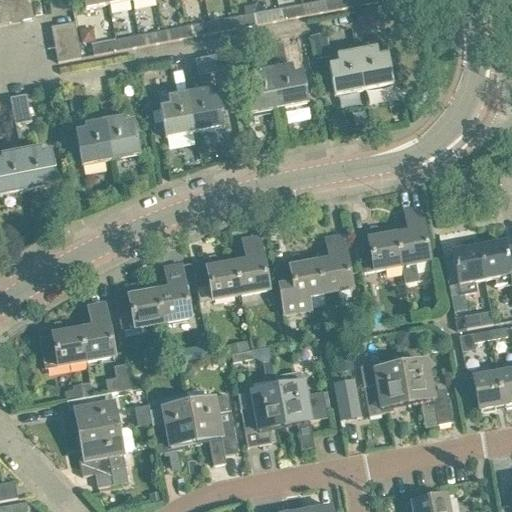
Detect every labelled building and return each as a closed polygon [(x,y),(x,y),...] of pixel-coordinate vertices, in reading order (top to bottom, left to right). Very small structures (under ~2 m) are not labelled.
[(12,0),(6,1),(5,1),(9,25),(21,22),(16,0),(12,0)] [(29,0),(16,0),(21,22),(34,20),(29,0)] [(108,7),(106,0),(82,0),(85,11),(108,7)] [(336,0),(325,2),(327,13),(351,9),(348,0),(336,0)] [(348,0),(351,9),(374,4),(373,0),(348,0)] [(5,1),(0,2),(0,26),(9,25),(5,1)] [(302,6),(304,17),(327,13),(325,2),(302,6)] [(278,11),(280,22),(304,17),(302,6),(278,11)] [(245,17),(232,20),(234,30),(257,26),(255,15),(254,7),(244,9),(245,17)] [(358,14),(361,30),(382,26),(379,10),(358,14)] [(255,15),(257,26),(280,22),(278,11),(255,15)] [(232,20),(208,24),(210,35),(234,30),(232,20)] [(51,29),(53,40),(76,36),(74,24),(51,29)] [(185,28),(187,39),(210,35),(208,24),(185,28)] [(185,28),(162,33),(163,43),(187,39),(185,28)] [(93,30),(79,33),(82,45),(95,43),(93,30)] [(138,37),(140,48),(163,43),(162,33),(138,37)] [(326,35),(309,39),(314,62),(331,58),(326,35)] [(53,40),(55,52),(79,48),(76,36),(53,40)] [(115,41),(117,52),(140,48),(138,37),(115,41)] [(295,51),(293,39),(283,41),(285,53),(295,51)] [(92,46),(94,56),(117,52),(115,41),(92,46)] [(55,52),(58,64),(81,60),(79,48),(55,52)] [(361,53),(357,54),(364,92),(393,87),(388,58),(378,59),(376,50),(361,53)] [(329,68),(331,78),(334,98),(364,92),(357,54),(337,58),(339,66),(329,68)] [(211,73),(208,59),(196,61),(199,75),(211,73)] [(287,68),(272,71),(279,111),(308,105),(302,74),(294,76),(292,67),(287,68)] [(254,83),(244,85),(246,97),(250,116),(279,111),(272,71),(261,73),(252,75),(254,83)] [(82,96),(80,88),(70,90),(71,98),(82,96)] [(207,92),(187,95),(195,135),(224,129),(218,98),(209,100),(207,92)] [(159,109),(162,121),(165,141),(195,135),(187,95),(168,99),(169,107),(159,109)] [(10,101),(14,120),(15,127),(31,124),(26,98),(10,101)] [(128,120),(103,124),(111,163),(140,157),(134,123),(128,124),(128,120)] [(111,163),(103,124),(84,128),(85,132),(75,134),(81,168),(111,163)] [(45,150),(21,154),(28,193),(57,187),(51,153),(45,154),(45,150)] [(0,198),(28,193),(21,154),(1,158),(2,162),(0,162),(0,198)] [(397,237),(405,286),(419,284),(415,267),(430,264),(420,211),(405,213),(409,235),(397,237)] [(405,286),(397,237),(379,240),(377,229),(376,229),(377,232),(353,236),(357,256),(361,277),(402,270),(405,286)] [(330,263),(318,265),(326,309),(339,307),(337,294),(351,291),(342,238),(326,241),(330,263)] [(247,264),(235,266),(240,298),(268,293),(258,240),(243,243),(247,264)] [(511,287),(511,267),(509,268),(505,244),(479,249),(485,283),(496,280),(498,290),(511,287)] [(474,285),(485,283),(479,249),(452,254),(460,297),(476,294),(474,285)] [(240,298),(235,266),(218,269),(217,261),(192,266),(199,305),(240,298)] [(275,266),(279,286),(285,316),(310,312),(307,300),(323,297),(326,309),(318,265),(301,268),(300,261),(275,266)] [(169,292),(156,294),(162,328),(190,323),(180,268),(165,270),(169,292)] [(114,294),(118,313),(122,335),(162,328),(156,294),(140,297),(138,289),(114,294)] [(93,330),(80,333),(86,364),(114,359),(104,306),(89,309),(93,330)] [(379,310),(367,312),(371,332),(382,330),(379,310)] [(464,318),(467,331),(493,326),(490,313),(464,318)] [(86,364),(80,333),(64,336),(62,327),(38,332),(45,372),(86,364)] [(489,332),(491,341),(507,338),(506,329),(489,332)] [(408,348),(414,339),(412,332),(395,336),(396,344),(397,350),(408,348)] [(473,335),(474,344),(491,341),(489,332),(473,335)] [(301,333),(289,335),(291,345),(303,343),(301,333)] [(246,343),(227,347),(229,355),(249,352),(246,343)] [(205,347),(181,351),(184,363),(208,359),(206,350),(205,347)] [(250,354),(230,358),(232,366),(252,362),(250,354)] [(196,364),(185,365),(183,368),(186,378),(193,377),(198,370),(196,364)] [(400,369),(406,400),(419,398),(421,406),(425,430),(452,425),(446,393),(432,396),(426,364),(400,369)] [(128,380),(126,368),(114,370),(116,382),(128,380)] [(391,403),(406,400),(400,369),(361,376),(365,398),(369,418),(393,414),(391,403)] [(511,372),(497,375),(502,409),(511,407),(511,372)] [(444,376),(446,388),(453,387),(451,374),(444,376)] [(301,375),(275,379),(277,391),(283,423),(296,420),(302,452),(314,450),(311,430),(310,424),(327,420),(326,413),(329,412),(330,412),(326,394),(305,398),(303,386),(301,375)] [(497,375),(492,376),(472,380),(478,413),(502,409),(497,375)] [(353,382),(334,386),(341,423),(360,420),(353,382)] [(90,399),(88,388),(72,390),(73,393),(64,395),(66,403),(67,403),(90,399)] [(277,391),(236,398),(241,419),(245,438),(246,441),(247,451),(272,446),(270,436),(269,433),(268,425),(283,423),(277,391)] [(84,425),(86,436),(118,430),(111,395),(90,399),(67,403),(71,427),(84,425)] [(189,407),(195,439),(207,436),(213,468),(226,466),(225,458),(238,456),(228,399),(189,407)] [(180,441),(195,439),(189,407),(149,414),(157,457),(182,452),(180,441)] [(118,430),(86,436),(89,453),(78,455),(83,479),(95,477),(97,490),(128,485),(122,456),(131,454),(134,450),(131,432),(127,429),(118,431),(118,430)] [(14,484),(0,486),(0,503),(18,501),(14,484)] [(161,493),(146,497),(148,507),(163,503),(161,493)] [(448,511),(446,498),(411,505),(412,511),(448,511)]
